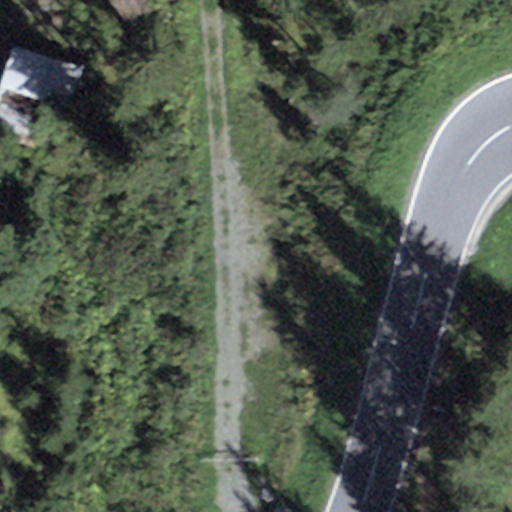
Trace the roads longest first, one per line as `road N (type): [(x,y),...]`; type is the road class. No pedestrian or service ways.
road 1 (track): [(199,0),(218,100),(219,469),(253,511)]
road 2 (primary): [(511,131),(491,138),(459,191),(354,511)]
